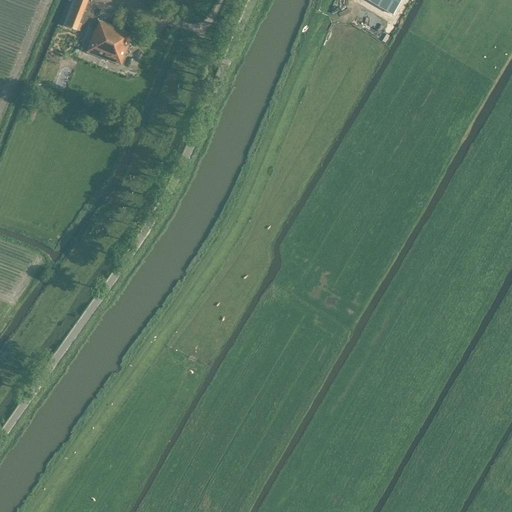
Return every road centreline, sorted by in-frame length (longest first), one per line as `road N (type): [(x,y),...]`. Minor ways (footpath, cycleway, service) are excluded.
road 1 (unclassified): [(0,446),(178,182),(256,0)]
road 2 (track): [(236,220),(306,58),(324,26),(354,0)]
